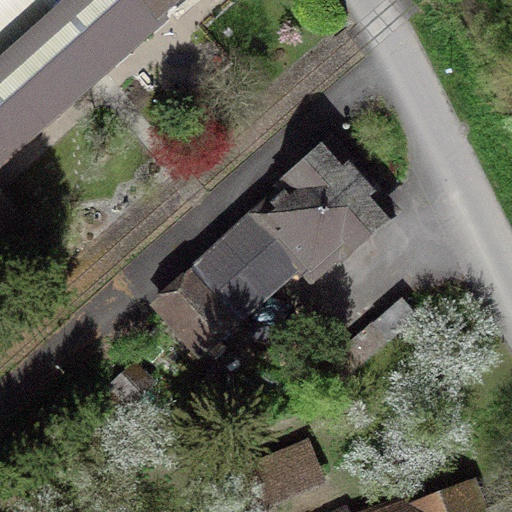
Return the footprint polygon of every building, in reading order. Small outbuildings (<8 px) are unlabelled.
[(0,161),(96,76),(179,0),(0,0),(0,238),(9,230),(0,219),(0,161)] [(385,209),(332,149),(287,188),(289,190),(261,215),(307,267),(311,272),(339,247),(341,249),(385,209)] [(248,219),(191,273),(243,328),(307,267),(261,215),(289,190),(287,188),(248,219)] [(207,362),(244,330),(243,328),(191,273),(156,305),(207,362)] [(400,299),(372,324),(387,341),(415,316),(400,299)] [(311,439),(250,460),(263,500),(324,479),(311,439)] [(418,511),(506,511),(497,485),(418,511)]
